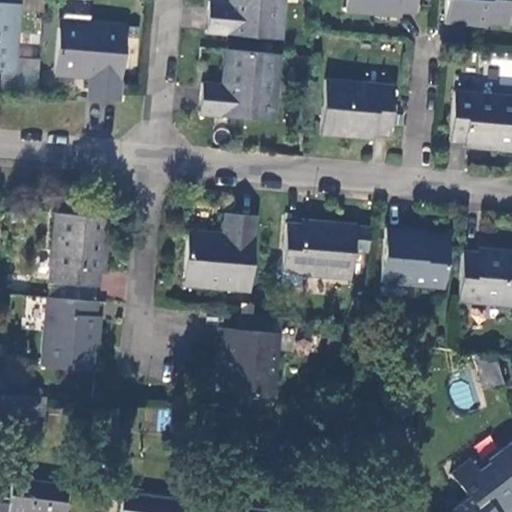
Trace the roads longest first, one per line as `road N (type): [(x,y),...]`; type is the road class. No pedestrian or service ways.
road 1 (residential): [(410,182),(154,163)]
road 2 (residential): [(136,348),(154,163)]
road 3 (residential): [(154,163),(158,0)]
road 4 (residential): [(154,163),(0,148)]
road 5 (residential): [(420,50),(410,182)]
